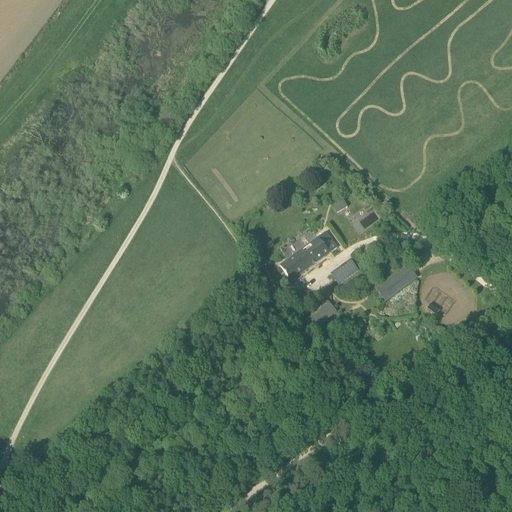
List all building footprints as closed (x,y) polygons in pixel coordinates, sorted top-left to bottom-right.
[(337,214),(348,208),(344,200),(333,207),(337,214)] [(320,237),(279,266),(291,283),(338,249),(325,233),(320,237)] [(333,276),(340,285),(358,270),(351,261),(333,276)] [(417,278),(407,265),(376,290),(386,303),(417,278)] [(327,301),(303,321),(312,332),(337,312),(327,301)]
